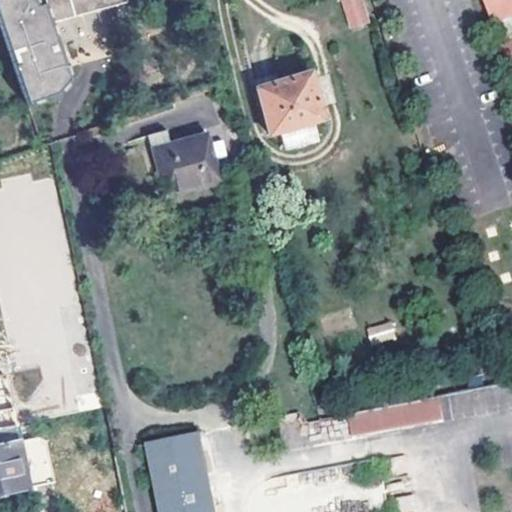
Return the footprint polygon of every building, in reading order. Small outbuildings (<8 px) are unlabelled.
[(0,0),(0,25),(29,111),(52,102),(65,80),(47,18),(112,0),(0,0)] [(350,0),(359,28),(372,23),(364,0),(350,0)] [(511,0),(494,0),(501,18),(511,14),(511,0)] [(511,74),(511,73),(511,39),(502,42),(511,74)] [(255,86),(268,134),(321,119),(307,71),(255,86)] [(145,135),(149,146),(170,140),(166,129),(145,135)] [(217,179),(203,130),(170,140),(149,146),(163,195),(217,179)] [(368,327),(370,342),(394,338),(392,323),(368,327)] [(511,384),(347,410),(350,435),(511,409),(511,384)] [(308,439),(348,436),(347,419),(307,421),(308,439)] [(212,511),(195,427),(147,436),(161,511),(212,511)] [(0,491),(55,481),(47,441),(40,436),(0,443),(0,491)]
